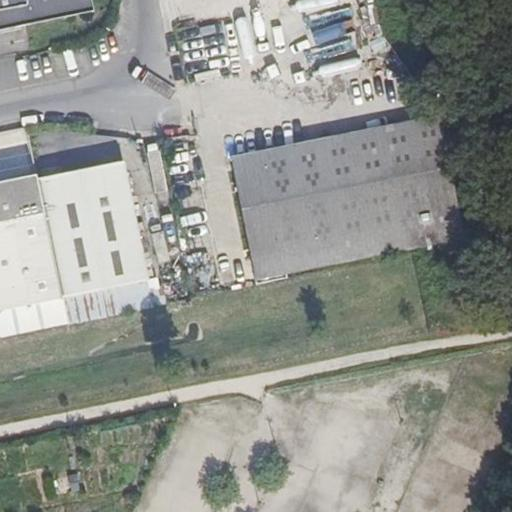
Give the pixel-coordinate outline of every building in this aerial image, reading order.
[(0,0),(0,16),(84,0),(0,0)] [(457,212),(418,115),(227,155),(248,256),(457,212)] [(36,173),(60,293),(151,277),(127,156),(36,173)] [(36,173),(35,169),(0,175),(0,305),(60,293),(36,173)] [(252,279),(466,235),(457,212),(248,256),(252,279)]
